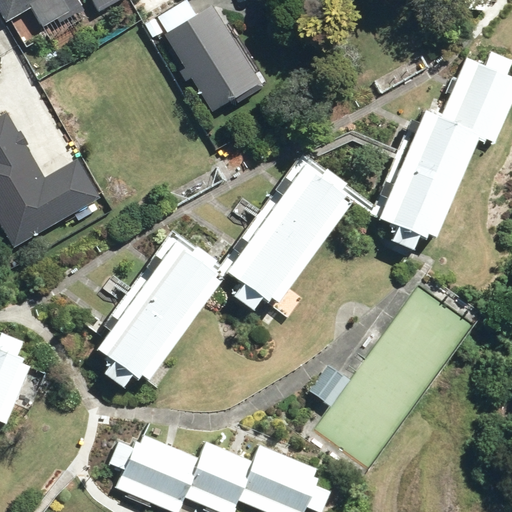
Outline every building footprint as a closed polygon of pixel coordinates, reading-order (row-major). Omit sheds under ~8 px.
[(0,0),(0,9),(6,21),(31,7),(42,27),(71,10),(65,0),(0,0)] [(119,0),(92,0),(99,12),(119,0)] [(196,15),(186,0),(185,0),(158,18),(167,33),(196,15)] [(216,115),(263,85),(212,5),(196,15),(167,33),(165,35),(185,66),(180,69),(187,80),(191,76),(216,115)] [(511,105),(511,71),(468,53),(441,116),(425,109),(380,215),(434,237),(476,138),(495,145),(511,105)] [(0,223),(14,247),(101,196),(79,159),(46,178),(7,111),(0,114),(0,223)] [(304,162),(225,267),(273,303),(352,198),(304,162)] [(224,277),(176,242),(98,347),(146,382),(224,277)] [(32,362),(0,349),(0,417),(8,421),(32,362)] [(197,457),(143,435),(140,441),(137,440),(134,447),(119,441),(110,462),(125,468),(117,488),(175,511),(182,496),(197,457)] [(231,511),(253,461),(204,441),(197,457),(182,496),(220,511),(231,511)] [(304,511),(322,470),(260,444),(253,461),(237,500),(265,511),(304,511)]
